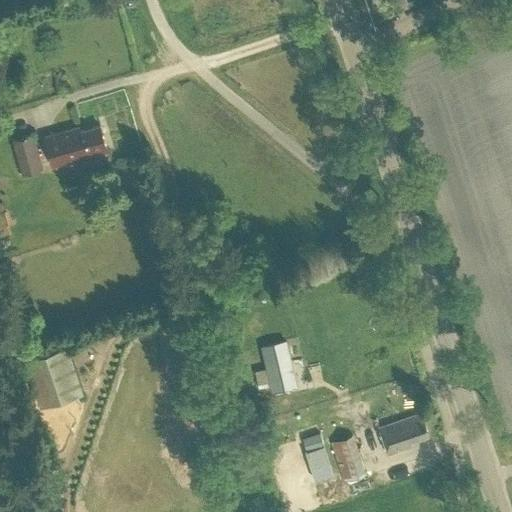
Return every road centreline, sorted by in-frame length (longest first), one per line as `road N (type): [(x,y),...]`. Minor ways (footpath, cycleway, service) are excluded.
road 1 (track): [(70,511),(67,491),(116,335),(181,309),(187,277),(185,245),(144,117),(144,89),(155,75),(340,18)]
road 2 (tertiary): [(495,511),(334,0)]
